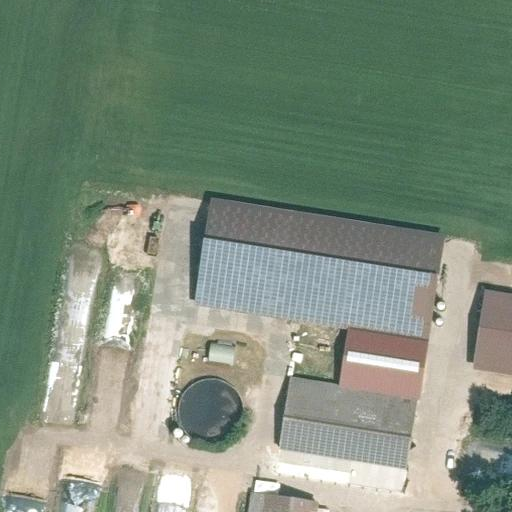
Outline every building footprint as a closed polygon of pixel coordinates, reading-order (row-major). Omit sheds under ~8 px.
[(209,204),(193,310),(425,345),(442,240),(209,204)] [(511,296),(485,292),(473,367),(511,372),(511,296)] [(146,321),(142,422),(166,423),(170,322),(146,321)] [(209,340),(209,363),(233,363),(233,340),(209,340)] [(287,375),(272,453),(401,476),(415,398),(287,375)] [(226,440),(235,434),(242,424),(245,413),(244,401),(239,391),(231,382),(221,377),(209,376),(198,378),(189,384),(182,392),(178,402),(177,412),(179,423),(185,432),(193,439),(203,443),(214,443),(226,440)] [(249,490),(246,511),(315,511),(317,499),(249,490)]
